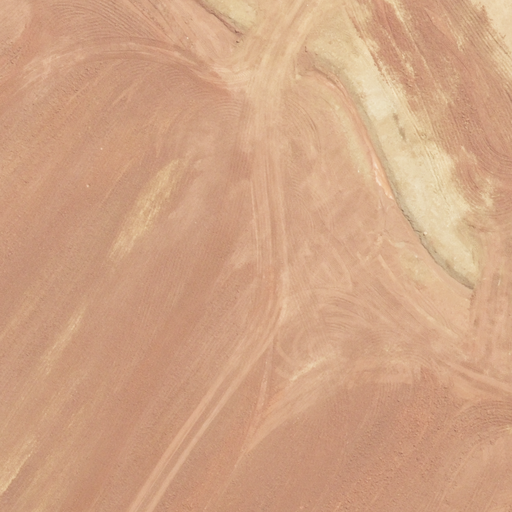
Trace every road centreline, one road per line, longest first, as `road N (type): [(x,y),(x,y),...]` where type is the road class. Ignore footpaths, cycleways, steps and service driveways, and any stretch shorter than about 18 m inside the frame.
road 1 (track): [(297,0),(239,118),(210,307),(163,511)]
road 2 (track): [(140,0),(239,118)]
